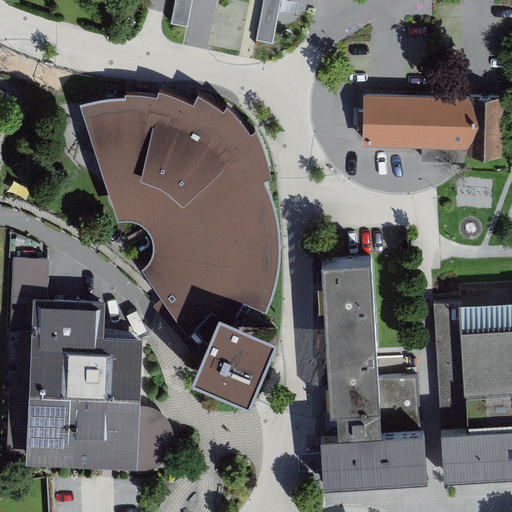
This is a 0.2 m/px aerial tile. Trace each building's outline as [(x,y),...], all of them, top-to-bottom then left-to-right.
[(181,0),(177,22),(195,25),(199,0),(181,0)] [(287,0),(269,0),(262,38),(280,41),(287,0)] [(114,100),(92,105),(127,211),(136,210),(145,213),(152,218),(158,225),(160,234),(160,243),(156,252),(151,259),(217,360),(210,375),(262,399),(292,333),(240,309),(246,295),(267,304),(275,285),(280,267),(283,245),(281,221),(276,199),(267,180),(275,177),(268,155),(258,135),(253,138),(245,125),(233,113),(229,116),(219,107),(206,101),(202,107),(186,99),(170,94),(168,99),(152,96),(136,94),(136,99),(114,100)] [(475,96),(372,95),(371,109),(365,109),(364,124),(371,125),(370,140),(428,141),(428,158),(468,158),(469,150),(505,151),(505,96),(475,95),(475,96)] [(52,256),(19,255),(16,328),(26,329),(24,376),(44,377),(41,453),(138,457),(142,335),(103,334),(104,300),(51,298),(52,256)] [(329,483),(434,477),(431,428),(427,429),(424,373),(414,374),(413,355),(383,357),(377,255),(328,258),(338,434),(327,435),(329,483)] [(511,289),(436,294),(448,475),(511,471),(511,289)]
